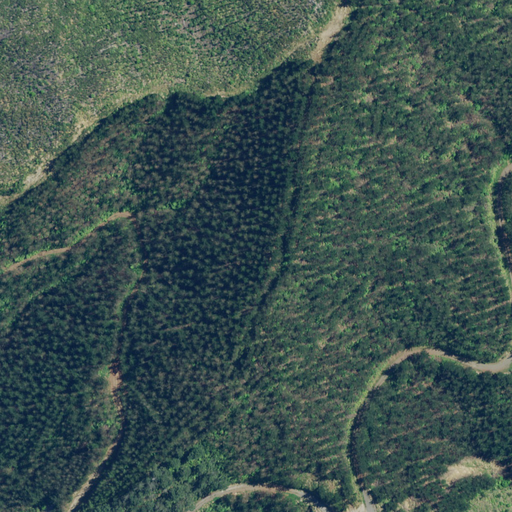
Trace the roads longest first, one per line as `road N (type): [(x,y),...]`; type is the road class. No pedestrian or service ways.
road 1 (track): [(511,367),(465,370),(406,347),(360,446),(370,505),(358,511)]
road 2 (track): [(326,511),(297,492),(222,502),(208,511)]
